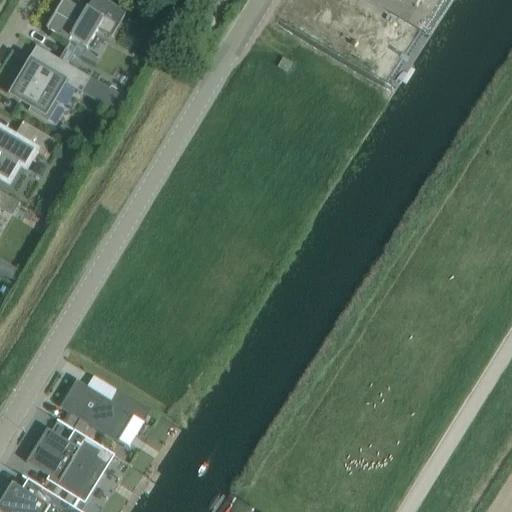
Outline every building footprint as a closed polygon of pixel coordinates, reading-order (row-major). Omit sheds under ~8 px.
[(126,14),(101,0),(92,0),(86,11),(87,12),(86,14),(64,1),(46,30),(70,44),(72,41),(86,49),(98,30),(111,38),(126,14)] [(402,0),(416,8),(420,0),(402,0)] [(90,79),(44,52),(43,53),(55,60),(48,72),(32,63),(25,75),(22,74),(22,75),(24,76),(21,83),(18,82),(20,84),(13,96),(33,108),(31,111),(47,121),(56,105),(53,103),(64,84),(81,94),(90,79)] [(286,73),(292,64),(283,59),(277,68),(286,73)] [(113,93),(90,79),(81,94),(104,107),(113,93)] [(54,142),(23,123),(14,139),(0,130),(0,179),(9,185),(19,168),(26,172),(37,154),(44,158),(54,142)] [(0,208),(12,215),(18,205),(19,206),(20,205),(0,192),(0,208)] [(134,417),(144,423),(151,412),(118,392),(111,403),(77,381),(60,409),(117,444),(134,417)] [(80,435),(74,445),(47,429),(26,463),(60,484),(62,480),(85,494),(110,453),(80,435)] [(88,511),(40,483),(34,493),(24,487),(8,511),(88,511)] [(250,489),(237,511),(267,511),(273,502),(250,489)]
